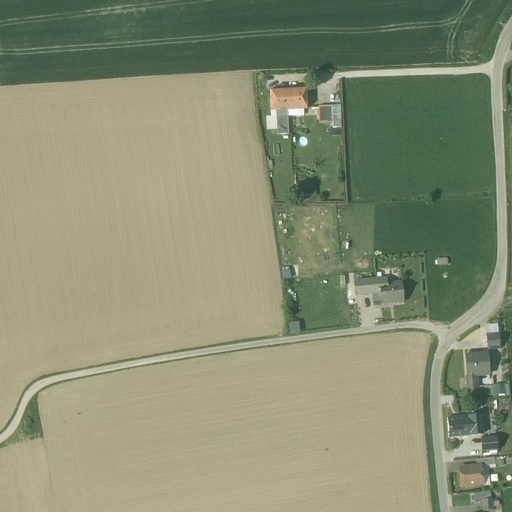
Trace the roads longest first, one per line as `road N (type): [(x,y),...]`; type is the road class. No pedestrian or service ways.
road 1 (unclassified): [(451,334),(391,327),(49,377),(0,440)]
road 2 (residential): [(451,334),(486,307),(504,259),(495,72),(511,26)]
road 3 (residential): [(446,511),(435,381),(451,334)]
